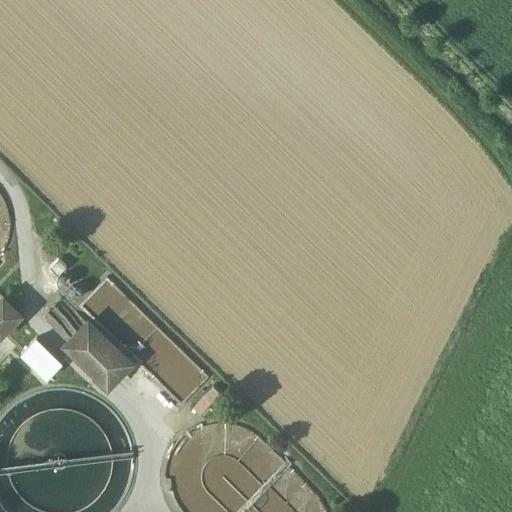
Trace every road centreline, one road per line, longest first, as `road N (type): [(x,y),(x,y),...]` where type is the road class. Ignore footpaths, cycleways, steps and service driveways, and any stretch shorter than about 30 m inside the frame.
road 1 (track): [(369,511),(511,232)]
road 2 (track): [(511,104),(401,0)]
